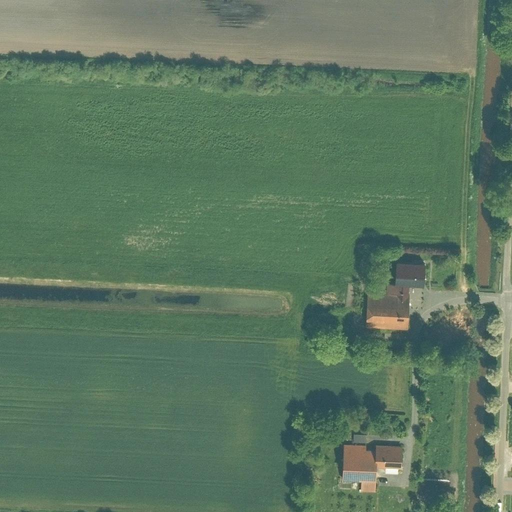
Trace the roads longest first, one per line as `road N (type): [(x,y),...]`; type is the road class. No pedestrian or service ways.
road 1 (unclassified): [(506,300),(496,511)]
road 2 (unclassified): [(511,173),(506,300)]
